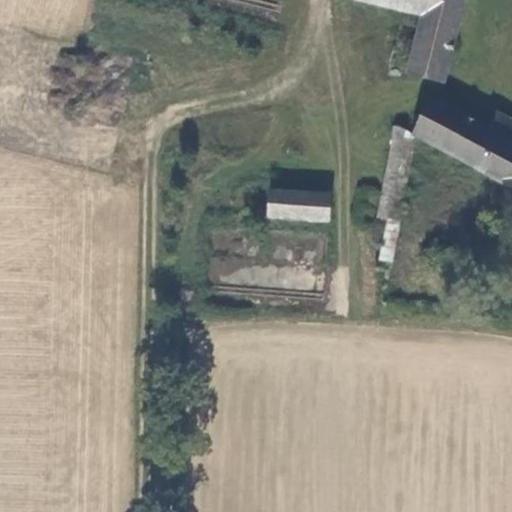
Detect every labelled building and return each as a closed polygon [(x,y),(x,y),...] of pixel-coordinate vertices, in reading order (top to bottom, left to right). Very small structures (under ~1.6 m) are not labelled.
[(235,0),(281,12),(283,0),(235,0)] [(377,28),(381,11),(353,4),(354,0),(332,0),(329,16),(377,28)] [(445,87),(467,0),(354,0),(353,4),(381,11),(402,16),(419,21),(405,77),(445,87)] [(386,73),(405,77),(419,21),(402,16),(386,73)] [(436,100),(415,135),(511,187),(511,120),(499,115),(491,127),(436,100)] [(398,127),(379,229),(394,230),(415,135),(398,127)] [(197,213),(209,214),(269,220),(271,191),(198,187),(197,213)] [(335,196),(271,191),(269,220),(331,227),(335,196)] [(269,220),(209,214),(204,285),(326,295),(331,227),(269,220)] [(369,267),(386,271),(394,230),(379,229),(369,267)]
